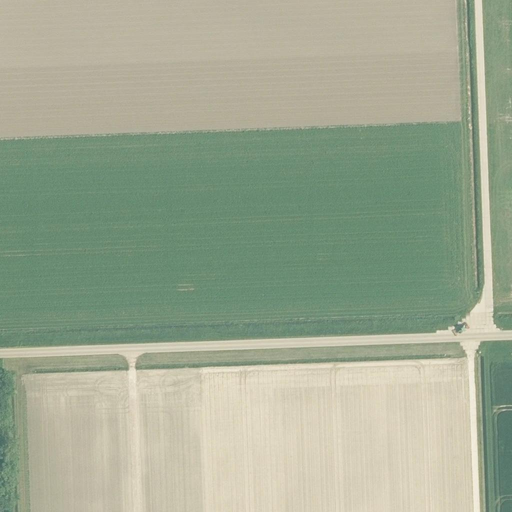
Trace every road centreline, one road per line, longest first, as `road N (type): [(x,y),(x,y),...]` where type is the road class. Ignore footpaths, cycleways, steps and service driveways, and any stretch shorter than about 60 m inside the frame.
road 1 (track): [(475,511),(468,338),(487,293),(476,0)]
road 2 (unclassified): [(0,355),(511,337)]
